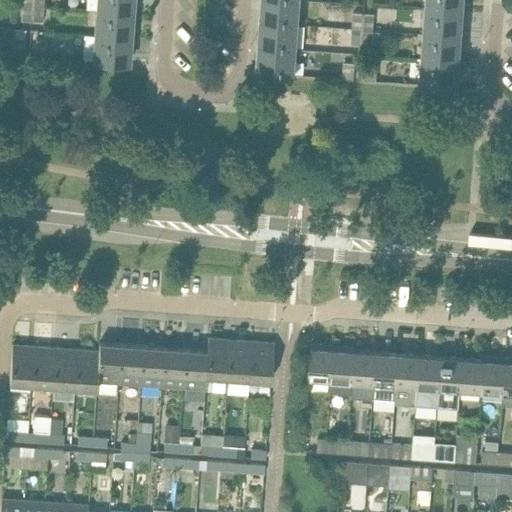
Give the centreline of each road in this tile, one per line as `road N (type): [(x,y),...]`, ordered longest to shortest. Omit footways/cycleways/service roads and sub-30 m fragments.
road 1 (residential): [(0,385),(4,322),(13,306),(29,303),(79,309),(118,300),(511,322)]
road 2 (secondary): [(235,232),(0,205)]
road 3 (residential): [(167,0),(169,80),(210,91),(227,86),(240,62),(244,0)]
road 4 (secondary): [(511,257),(369,245)]
road 5 (secondary): [(369,245),(328,227),(269,222),(235,232)]
road 6 (secondary): [(235,232),(267,247),(325,254),(369,245)]
road 7 (residential): [(497,0),(491,84),(511,112)]
